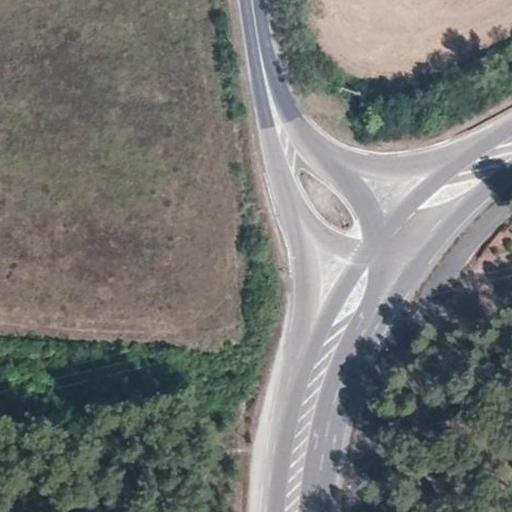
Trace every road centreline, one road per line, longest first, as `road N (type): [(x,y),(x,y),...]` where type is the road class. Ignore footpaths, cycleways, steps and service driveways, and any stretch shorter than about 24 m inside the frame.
road 1 (tertiary): [(265,91),(333,346)]
road 2 (tertiary): [(394,244),(265,91)]
road 3 (secondary): [(333,346),(298,451),(291,511)]
road 4 (secondary): [(511,148),(394,244)]
